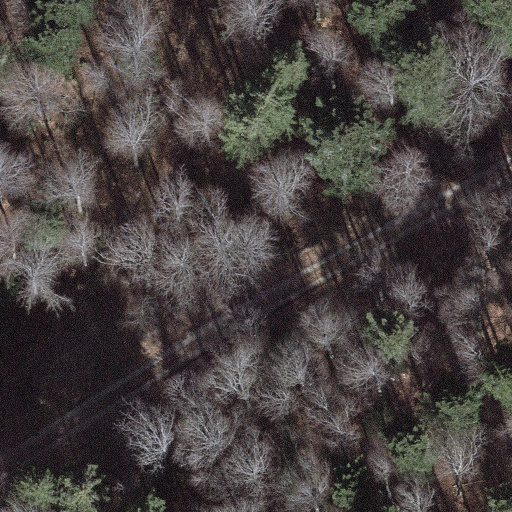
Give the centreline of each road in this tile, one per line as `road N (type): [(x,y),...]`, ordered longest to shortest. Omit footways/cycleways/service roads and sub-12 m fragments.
road 1 (track): [(511,158),(0,468)]
road 2 (track): [(197,0),(108,320),(98,406)]
